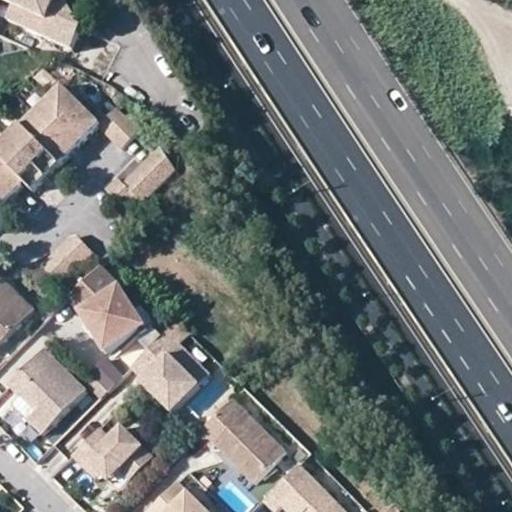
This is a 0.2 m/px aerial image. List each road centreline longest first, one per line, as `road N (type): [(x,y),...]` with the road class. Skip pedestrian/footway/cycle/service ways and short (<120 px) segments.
road 1 (trunk): [(242,0),(511,405)]
road 2 (trunk): [(511,289),(320,0)]
road 3 (unknown): [(0,243),(109,154)]
